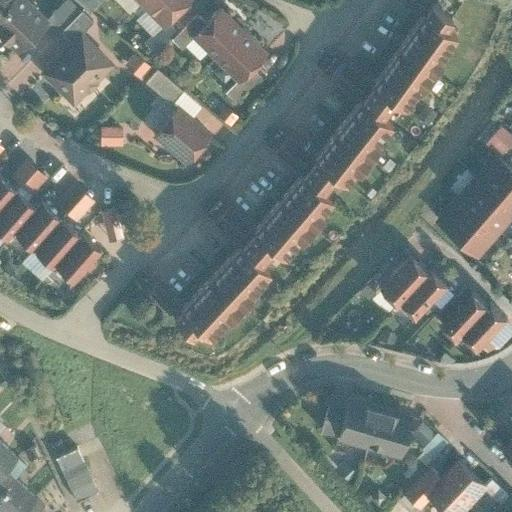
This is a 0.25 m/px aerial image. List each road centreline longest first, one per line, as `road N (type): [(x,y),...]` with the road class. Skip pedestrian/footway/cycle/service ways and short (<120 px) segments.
road 1 (residential): [(235,417),(278,380),(318,365),(357,365),(440,384),(480,384),(511,372)]
road 2 (residential): [(179,213),(216,179),(303,63),(300,21),(272,0)]
road 3 (residential): [(0,113),(179,213)]
road 4 (residential): [(73,334),(189,385),(235,417)]
road 5 (residential): [(73,334),(179,213)]
road 6 (unclassified): [(334,511),(235,417)]
road 7 (residential): [(145,511),(235,417)]
